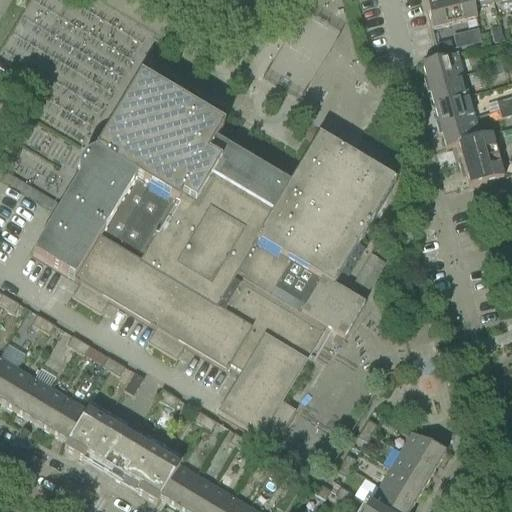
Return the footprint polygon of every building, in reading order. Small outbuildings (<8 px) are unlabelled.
[(423,0),(431,32),(475,21),(473,10),(471,10),(468,0),(423,0)] [(468,0),(471,10),(473,10),(492,5),(491,0),(468,0)] [(490,31),(494,46),(502,44),(499,29),(490,31)] [(435,47),(437,55),(451,52),(449,43),(435,47)] [(422,82),(424,89),(462,78),(456,56),(421,66),(426,81),(422,82)] [(484,63),(486,71),(501,67),(498,59),(484,63)] [(501,67),(486,71),(489,80),(503,76),(501,67)] [(462,78),(424,89),(426,96),(429,95),(433,109),(468,99),(462,78)] [(333,288),(366,233),(394,185),(317,139),(288,187),(235,155),(236,152),(233,150),(228,147),(227,150),(214,143),(223,129),(139,79),(93,156),(88,157),(84,160),(81,163),(79,165),(78,167),(77,172),(77,177),(77,182),(31,259),(79,288),(71,301),(100,319),(108,305),(155,333),(146,346),(175,364),(184,350),(225,375),(229,368),(241,375),(216,416),(259,442),(263,435),(277,443),(294,414),(281,406),(326,331),(335,336),(331,343),(339,348),(364,306),(333,288)] [(468,99),(433,109),(437,123),(434,124),(436,131),(474,120),(468,99)] [(511,108),(511,107),(510,100),(496,104),(498,113),(511,108)] [(511,108),(498,113),(500,121),(511,117),(511,108)] [(474,120),(436,131),(438,137),(441,136),(445,151),(456,148),(456,147),(480,141),(479,140),(474,120)] [(456,147),(456,148),(460,161),(456,162),(462,181),(465,180),(468,190),(502,180),(490,137),(479,140),(480,141),(456,147)] [(10,303),(2,297),(0,299),(0,309),(5,312),(10,303)] [(19,308),(10,303),(5,312),(13,317),(19,308)] [(45,323),(36,318),(30,327),(39,333),(45,323)] [(54,328),(45,323),(39,333),(48,338),(54,328)] [(80,344),(71,339),(66,348),(74,354),(80,344)] [(89,350),(80,344),(74,354),(83,359),(89,350)] [(115,366),(107,360),(101,370),(110,375),(115,366)] [(0,361),(0,398),(16,371),(0,361)] [(124,371),(115,366),(110,375),(119,380),(124,371)] [(16,371),(0,398),(0,407),(14,415),(34,382),(16,371)] [(142,382),(133,376),(128,385),(137,390),(142,382)] [(34,382),(14,415),(31,426),(51,392),(34,382)] [(137,390),(128,385),(123,394),(132,399),(137,390)] [(51,392),(31,426),(49,436),(69,403),(51,392)] [(161,393),(155,402),(164,407),(170,398),(161,393)] [(179,403),(170,398),(164,407),(173,413),(179,403)] [(49,436),(66,447),(67,447),(87,414),(69,403),(49,436)] [(178,468),(131,440),(128,438),(87,414),(67,447),(66,447),(63,452),(82,464),(85,459),(107,472),(109,473),(111,475),(108,479),(120,487),(123,482),(139,491),(136,496),(155,507),(159,502),(158,502),(178,468)] [(207,420),(198,415),(192,424),(201,430),(207,420)] [(216,426),(207,420),(201,430),(210,435),(216,426)] [(376,429),(367,423),(361,432),(371,437),(376,429)] [(371,437),(361,432),(356,441),(365,446),(371,437)] [(228,446),(237,451),(242,441),(233,436),(228,446)] [(444,456),(411,436),(400,454),(433,474),(444,456)] [(251,447),(242,441),(237,451),(245,456),(251,447)] [(433,474),(400,454),(389,472),(423,492),(433,474)] [(277,462),(268,457),(263,466),(272,472),(277,462)] [(355,463),(346,458),(340,467),(350,472),(355,463)] [(295,473),(286,468),(277,462),(272,472),(289,482),(295,473)] [(350,472),(340,467),(335,475),(344,481),(350,472)] [(158,502),(159,502),(175,511),(176,511),(196,479),(178,468),(158,502)] [(423,492),(389,472),(379,489),(412,510),(423,492)] [(196,479),(176,511),(200,511),(214,489),(196,479)] [(307,493),(315,498),(321,489),(312,483),(307,493)] [(214,489),(200,511),(223,511),(231,500),(214,489)] [(330,494),(321,489),(315,498),(324,503),(330,494)] [(410,511),(412,510),(379,489),(368,507),(375,511),(410,511)] [(348,496),(339,490),(334,499),(343,505),(348,496)] [(231,500),(223,511),(247,511),(248,510),(231,500)]
